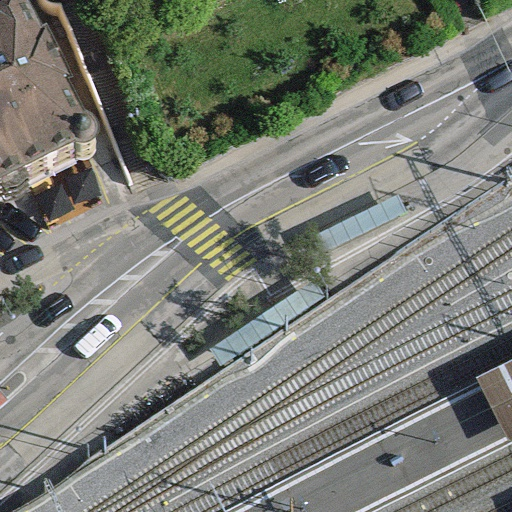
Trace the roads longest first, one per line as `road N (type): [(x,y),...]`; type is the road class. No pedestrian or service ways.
road 1 (secondary): [(511,61),(214,214),(0,393)]
road 2 (motorway): [(0,447),(511,203)]
road 3 (motorway): [(350,0),(0,163)]
